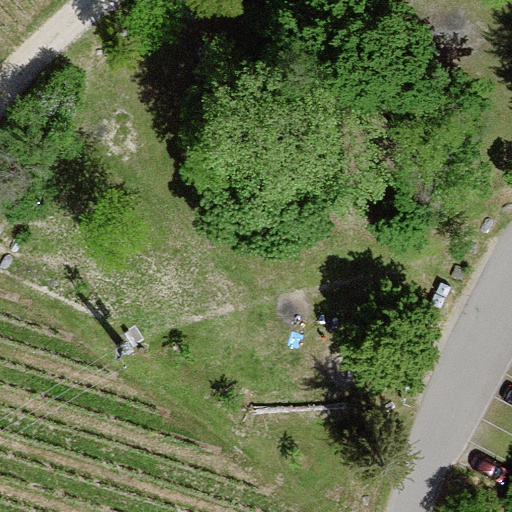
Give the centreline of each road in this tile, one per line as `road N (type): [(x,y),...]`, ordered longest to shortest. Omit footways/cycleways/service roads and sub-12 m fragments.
road 1 (unclassified): [(511,289),(465,376),(410,511)]
road 2 (track): [(106,0),(0,99)]
